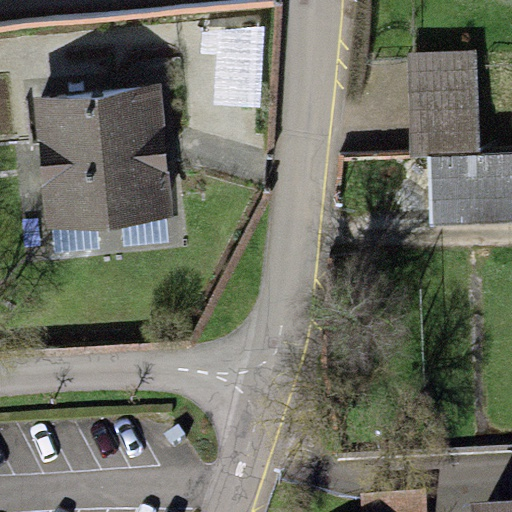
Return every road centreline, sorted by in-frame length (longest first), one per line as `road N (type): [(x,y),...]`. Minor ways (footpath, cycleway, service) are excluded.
road 1 (residential): [(310,0),(300,173),(267,378)]
road 2 (residential): [(0,377),(193,370),(267,378)]
road 3 (residential): [(267,378),(228,511)]
